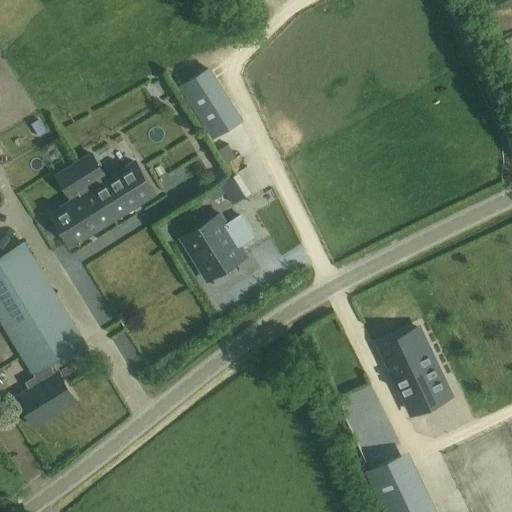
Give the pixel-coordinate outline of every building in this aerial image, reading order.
[(496,0),(488,4),(495,19),(511,11),(511,9),(507,0),(496,0)] [(500,25),(502,45),(511,43),(511,29),(511,24),(500,25)] [(207,69),(183,85),(215,135),(239,121),(207,69)] [(228,143),(217,150),(225,163),(236,156),(228,143)] [(153,193),(133,161),(131,162),(132,163),(119,171),(118,170),(117,171),(117,172),(106,179),(90,153),(77,161),(112,217),(123,210),(124,211),(125,210),(125,209),(136,202),(137,203),(138,202),(138,201),(151,193),(151,194),(153,193)] [(112,217),(77,161),(63,170),(79,196),(67,203),(67,202),(65,203),(66,204),(53,212),(52,211),(51,212),(71,244),(72,243),(72,242),(85,234),(85,235),(87,234),(86,233),(98,226),(98,227),(100,226),(99,225),(111,218),(111,219),(113,218),(112,217)] [(232,203),(245,196),(231,175),(219,183),(232,203)] [(217,285),(238,272),(231,262),(244,254),(243,253),(241,254),(236,246),(238,244),(237,243),(235,244),(230,236),(232,234),(231,233),(230,234),(225,225),(226,225),(225,223),(224,224),(219,215),(220,215),(219,213),(180,238),(181,239),(182,239),(187,247),(186,247),(187,249),(188,248),(193,257),(192,257),(193,259),(194,258),(199,267),(198,267),(199,268),(200,268),(205,276),(204,277),(205,278),(211,275),(217,285)] [(238,215),(225,223),(226,225),(225,225),(230,234),(231,233),(232,234),(230,236),(235,244),(237,243),(238,244),(251,235),(238,215)] [(18,397),(35,424),(75,399),(58,372),(55,374),(49,363),(84,342),(22,242),(0,255),(0,320),(33,373),(36,376),(27,382),(31,389),(18,397)] [(127,338),(143,329),(138,320),(122,329),(127,338)] [(450,394),(418,327),(381,345),(412,412),(450,394)] [(85,439),(102,425),(97,418),(79,432),(85,439)] [(427,511),(400,455),(369,470),(388,511),(427,511)]
